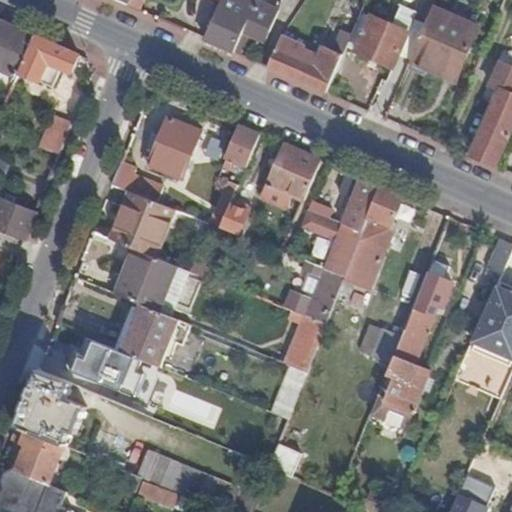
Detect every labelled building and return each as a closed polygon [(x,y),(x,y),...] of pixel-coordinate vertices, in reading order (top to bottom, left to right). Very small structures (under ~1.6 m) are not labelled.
[(223,0),(221,5),(205,40),(235,53),(245,31),(251,34),(267,41),(280,11),(253,0),(223,0)] [(393,26),(364,12),(348,47),(394,68),(418,13),(402,6),(393,26)] [(435,8),(412,61),(443,75),(444,71),(460,77),(481,28),(435,8)] [(6,25),(0,21),(0,68),(21,77),(22,74),(37,38),(6,25)] [(235,53),(242,56),(251,34),(245,31),(235,53)] [(283,35),(269,67),(293,78),(328,94),(345,54),(324,46),(316,65),(301,59),(307,46),(283,35)] [(37,38),(22,74),(44,84),(52,65),(62,70),(74,75),(82,57),(62,49),(37,38)] [(506,93),(477,159),(497,167),(511,133),(511,67),(511,68),(500,63),(490,86),(500,90),(506,93)] [(52,65),(44,84),(55,88),(62,70),(52,65)] [(444,71),(443,75),(458,81),(460,77),(444,71)] [(500,90),(472,156),(477,159),(506,93),(500,90)] [(42,150),(62,158),(75,126),(55,118),(42,150)] [(203,134),(169,119),(151,168),(184,181),(203,134)] [(253,134),(243,129),(230,160),(234,162),(231,168),(238,172),(242,165),(249,169),(263,138),(253,134)] [(296,152),(286,148),(270,187),(298,200),(296,206),(292,204),(272,251),(282,255),(283,254),(302,209),(322,164),(296,152)] [(0,158),(0,177),(8,181),(14,165),(0,158)] [(166,190),(136,177),(139,170),(123,164),(114,186),(131,194),(160,205),(166,190)] [(383,190),(363,182),(345,228),(364,236),(383,190)] [(241,189),(231,185),(212,226),(222,231),(232,208),(241,189)] [(394,228),(405,199),(383,190),(364,236),(347,281),(372,291),(395,235),(394,228)] [(160,205),(131,194),(112,240),(130,248),(159,259),(178,213),(160,205)] [(0,230),(2,232),(28,242),(39,215),(1,201),(0,203),(0,230)] [(232,208),(222,231),(226,232),(240,238),(250,216),(232,208)] [(330,230),(333,222),(309,213),(307,218),(312,220),(310,224),(327,231),(330,230)] [(212,226),(210,226),(193,273),(207,279),(226,232),(222,231),(212,226)] [(326,273),(347,281),(364,236),(345,228),(326,273)] [(503,277),(511,256),(511,246),(502,242),(489,271),(503,277)] [(171,264),(159,259),(130,248),(112,294),(142,307),(152,311),(171,264)] [(328,329),(347,281),(326,273),(302,263),(300,269),(305,271),(304,273),(323,280),(314,303),(294,294),(287,312),(328,329)] [(397,359),(417,368),(445,298),(450,300),(455,289),(454,283),(431,274),(417,309),(405,340),(397,359)] [(511,360),(511,295),(498,290),(474,343),(511,360)] [(352,291),(349,308),(365,311),(368,294),(352,291)] [(297,325),(281,364),(292,368),(309,376),(328,329),(287,312),(268,304),(265,312),(297,325)] [(127,333),(119,352),(162,369),(172,342),(184,346),(192,327),(152,311),(142,307),(131,334),(127,333)] [(372,358),(393,367),(397,359),(405,340),(383,331),(372,358)] [(79,373),(46,357),(40,372),(73,387),(79,373)] [(432,373),(426,371),(417,368),(397,359),(393,367),(390,376),(396,380),(387,403),(414,414),(417,408),(418,409),(432,373)] [(292,368),(274,414),(291,422),(309,376),(292,368)] [(73,387),(40,372),(28,404),(18,429),(66,449),(72,434),(78,436),(89,409),(69,400),(74,387),(73,387)] [(274,414),(265,411),(258,429),(272,435),(266,448),(204,421),(198,438),(271,469),(272,469),(279,451),(291,422),(274,414)] [(66,449),(18,429),(12,442),(28,449),(18,473),(51,486),(66,449)] [(279,451),(272,469),(297,480),(305,463),(279,451)] [(220,511),(253,511),(259,499),(161,459),(151,483),(162,488),(220,511)] [(51,486),(18,473),(14,471),(0,505),(0,506),(11,511),(10,511),(73,511),(63,507),(69,493),(51,486)] [(144,481),(122,472),(117,485),(138,494),(144,481)] [(144,481),(138,494),(157,502),(162,488),(151,483),(144,481)] [(378,511),(399,511),(403,505),(386,497),(378,511)] [(482,507),(461,498),(454,511),(487,511),(490,505),(484,502),(482,507)]
